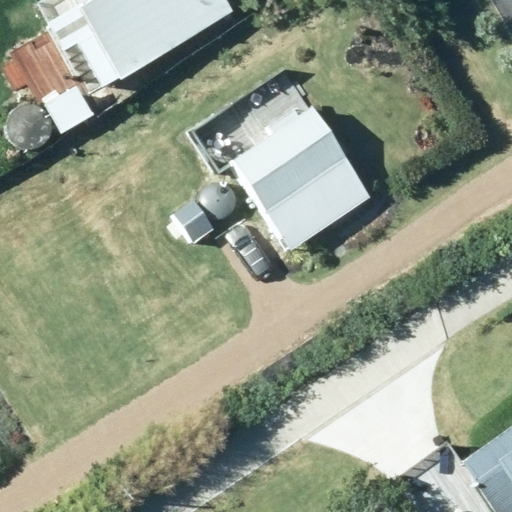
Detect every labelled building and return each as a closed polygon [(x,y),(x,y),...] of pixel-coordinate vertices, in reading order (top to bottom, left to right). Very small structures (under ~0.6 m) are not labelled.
[(65,0),(70,8),(42,23),(58,52),(74,43),(98,87),(229,12),(222,0),(65,0)] [(59,133),(91,116),(75,88),(44,105),(59,133)] [(287,252),(368,199),(308,109),(227,162),(287,252)] [(89,355),(20,398),(38,427),(107,385),(89,355)] [(511,511),(511,425),(455,464),(487,511),(511,511)]
